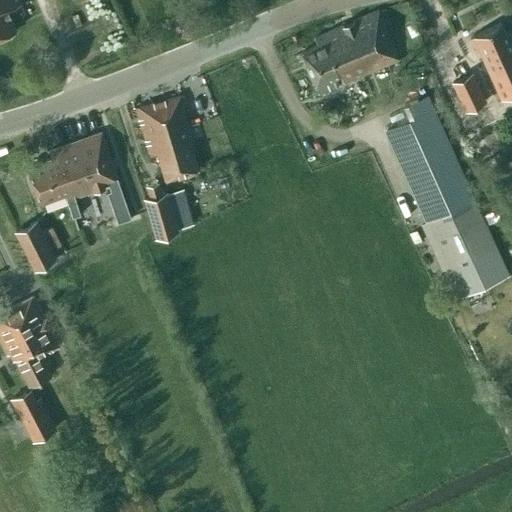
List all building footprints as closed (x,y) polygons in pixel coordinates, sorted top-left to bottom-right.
[(19,2),(18,0),(0,0),(0,33),(15,27),(6,7),(19,2)] [(398,57),(377,8),(314,35),(317,43),(301,50),(315,83),(320,93),(336,86),(332,75),(340,72),(343,81),(398,57)] [(500,96),(511,90),(511,36),(508,27),(504,29),(500,20),(471,33),(500,96)] [(471,70),(451,79),(465,108),(484,98),(471,70)] [(191,139),(178,94),(134,105),(146,151),(152,149),(160,176),(194,167),(187,140),(191,139)] [(483,221),(431,107),(385,128),(427,219),(422,222),(443,269),(452,265),(457,276),(448,280),(455,295),(462,292),(483,282),(506,272),(483,221)] [(57,146),(75,196),(108,184),(109,189),(105,190),(108,197),(121,192),(111,163),(115,162),(114,157),(110,159),(100,130),(57,146)] [(50,155),(27,164),(40,200),(64,192),(71,215),(79,212),(74,197),(75,196),(57,146),(53,147),(48,149),(50,155)] [(148,195),(143,196),(154,235),(177,228),(177,226),(192,221),(182,187),(167,191),(166,189),(160,191),(148,195)] [(18,227),(14,229),(33,268),(54,257),(35,219),(18,227)] [(32,294),(0,310),(0,339),(6,352),(9,351),(12,358),(14,357),(28,384),(50,372),(40,353),(58,344),(50,329),(55,327),(46,310),(41,313),(32,294)] [(13,401),(32,438),(54,426),(40,400),(32,404),(25,389),(10,396),(12,399),(13,401)] [(51,511),(33,477),(11,489),(23,511),(51,511)]
